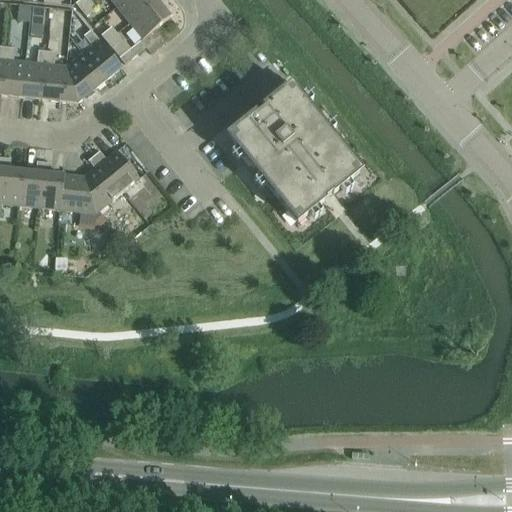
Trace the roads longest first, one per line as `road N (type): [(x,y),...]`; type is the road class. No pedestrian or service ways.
road 1 (secondary): [(405,500),(0,464)]
road 2 (residential): [(511,183),(347,0)]
road 3 (residential): [(132,99),(219,21),(201,0)]
road 4 (residential): [(132,99),(62,141),(0,134)]
road 5 (residential): [(213,197),(132,99)]
